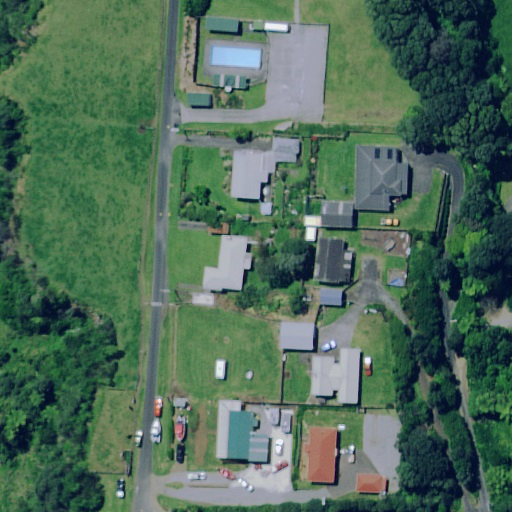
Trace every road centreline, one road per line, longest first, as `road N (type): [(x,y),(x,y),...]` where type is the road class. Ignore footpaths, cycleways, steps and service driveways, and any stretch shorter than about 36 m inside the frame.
road 1 (residential): [(142,511),(175,0)]
road 2 (unclassified): [(471,511),(445,474),(392,330)]
